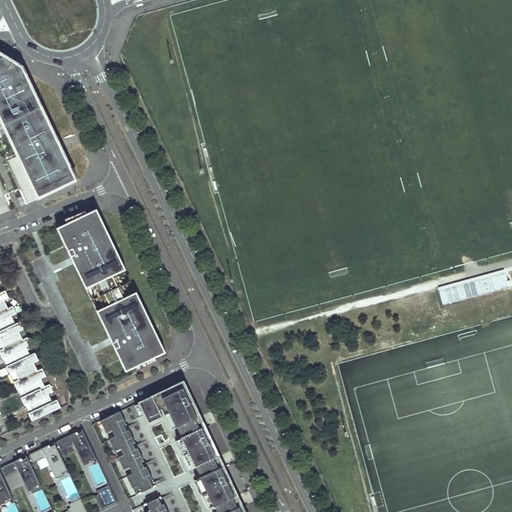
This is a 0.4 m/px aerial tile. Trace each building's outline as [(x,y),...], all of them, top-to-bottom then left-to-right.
[(0,118),(18,156),(40,199),(78,181),(60,146),(23,70),(22,69),(0,55),(0,118)] [(133,286),(96,211),(87,215),(85,212),(65,220),(67,224),(58,229),(72,260),(75,265),(51,277),(40,282),(54,311),(63,330),(86,376),(100,369),(120,359),(126,372),(136,367),(138,371),(157,362),(155,358),(165,353),(133,286)] [(442,304),(511,287),(507,272),(438,288),(442,304)] [(9,299),(5,291),(1,293),(0,291),(0,302),(4,301),(9,299)] [(17,314),(13,307),(8,309),(4,301),(0,302),(0,321),(12,316),(17,314)] [(24,329),(21,322),(16,324),(12,316),(0,321),(0,341),(19,332),(24,329)] [(32,345),(28,338),(23,340),(19,332),(0,341),(4,349),(0,350),(0,352),(3,359),(8,356),(27,347),(32,345)] [(15,372),(34,363),(39,361),(36,353),(31,355),(27,347),(8,356),(12,364),(7,367),(11,374),(15,372)] [(8,356),(3,359),(4,360),(7,367),(12,364),(8,356)] [(47,376),(43,368),(38,371),(34,363),(15,372),(19,380),(14,382),(18,390),(23,387),(42,378),(47,376)] [(15,372),(11,374),(11,376),(14,382),(19,380),(15,372)] [(49,394),(54,392),(50,384),(46,386),(42,378),(23,387),(27,395),(22,398),(26,405),(30,403),(49,394)] [(199,425),(179,383),(139,403),(143,412),(149,424),(162,417),(155,403),(163,399),(170,414),(177,428),(180,426),(185,437),(176,441),(190,470),(199,466),(204,476),(195,481),(209,510),(218,505),(221,511),(240,511),(236,501),(217,463),(199,425)] [(23,387),(18,390),(19,392),(22,398),(27,395),(23,387)] [(33,421),(62,407),(58,400),(53,402),(49,394),(30,403),(34,411),(29,413),(33,421)] [(170,414),(163,399),(155,403),(162,417),(170,414)] [(30,403),(26,405),(26,407),(29,413),(34,411),(30,403)] [(143,412),(139,403),(135,405),(131,407),(135,416),(140,414),(143,412)] [(156,486),(120,412),(104,419),(139,494),(144,492),(156,486)] [(2,418),(1,415),(0,414),(0,434),(8,431),(2,418)] [(139,494),(104,419),(100,421),(136,496),(139,494)] [(77,431),(56,442),(61,450),(73,444),(80,458),(82,457),(85,462),(86,462),(87,464),(92,462),(91,460),(95,458),(83,431),(80,433),(78,433),(77,431)] [(50,445),(29,455),(33,464),(45,457),(52,472),(54,470),(57,476),(58,475),(60,478),(64,476),(63,473),(68,471),(55,445),(53,446),(51,447),(50,445)] [(22,458),(1,468),(5,477),(18,471),(24,485),(27,484),(29,489),(30,489),(32,491),(36,489),(35,486),(40,484),(27,458),(25,459),(23,460),(22,458)] [(98,464),(90,468),(98,486),(107,482),(98,464)] [(0,499),(1,502),(3,502),(4,504),(8,502),(7,499),(12,497),(0,472),(0,499)] [(70,477),(62,481),(69,497),(77,493),(70,477)] [(102,510),(117,503),(109,486),(96,492),(98,495),(95,497),(96,498),(102,510)] [(43,491),(34,495),(42,511),(50,508),(43,491)] [(168,511),(160,495),(148,501),(144,503),(148,511),(168,511)] [(68,511),(87,511),(83,504),(81,499),(69,505),(70,509),(67,510),(68,511)]
